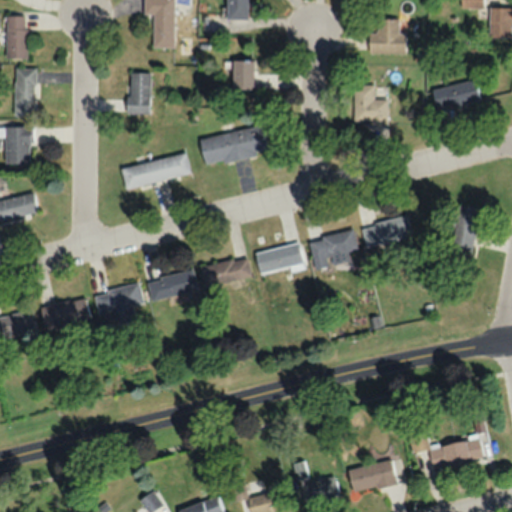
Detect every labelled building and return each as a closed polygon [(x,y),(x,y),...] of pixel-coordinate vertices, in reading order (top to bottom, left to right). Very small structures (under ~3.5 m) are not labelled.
[(154,47),(174,47),(174,0),(144,0),(145,14),(154,14),(154,47)] [(226,0),(227,18),(248,18),(248,0),(226,0)] [(511,37),(511,8),(489,8),(489,37),(511,37)] [(6,16),(6,58),(28,58),(28,16),(6,16)] [(215,37),(215,16),(201,16),(201,37),(215,37)] [(406,53),(406,33),(399,33),(399,19),(377,18),(376,33),(369,33),(369,53),(406,53)] [(222,75),(232,75),(232,91),(253,91),(253,60),(222,60),(222,75)] [(36,68),(14,68),(14,115),(36,115),(36,68)] [(151,113),(151,72),(129,72),(129,113),(151,113)] [(436,108),(479,100),(476,80),(432,87),(436,108)] [(387,124),(387,98),(375,98),(375,84),(354,84),(353,124),(387,124)] [(5,163),(31,163),(31,126),(5,126),(5,163)] [(199,137),(203,164),(267,153),(263,126),(199,137)] [(190,173),(185,152),(120,167),(124,188),(190,173)] [(0,198),(0,219),(37,212),(33,192),(0,198)] [(458,204),(445,265),(468,270),(481,209),(458,204)] [(413,235),(408,215),(361,226),(366,246),(413,235)] [(315,268),(350,260),(348,251),(357,249),(353,230),(309,239),(315,268)] [(259,273),(291,267),(291,270),(304,268),(299,242),(255,251),(259,273)] [(205,287),(251,278),(247,256),(201,265),(205,287)] [(198,291),(192,269),(147,281),(152,302),(198,291)] [(143,303),(139,283),(94,294),(102,325),(118,321),(119,326),(136,322),(132,306),(143,303)] [(90,320),(85,297),(40,306),(45,328),(90,320)] [(0,338),(36,330),(31,309),(0,316),(0,338)] [(478,435),(427,447),(433,471),(483,459),(478,435)] [(353,492),(396,484),(391,460),(349,468),(353,492)] [(310,504),(339,496),(334,475),(305,483),(310,504)] [(138,500),(148,511),(152,511),(162,503),(150,489),(138,500)] [(249,511),(274,511),(281,510),(275,489),(246,497),(249,511)] [(176,510),(177,511),(223,511),(217,495),(176,510)]
